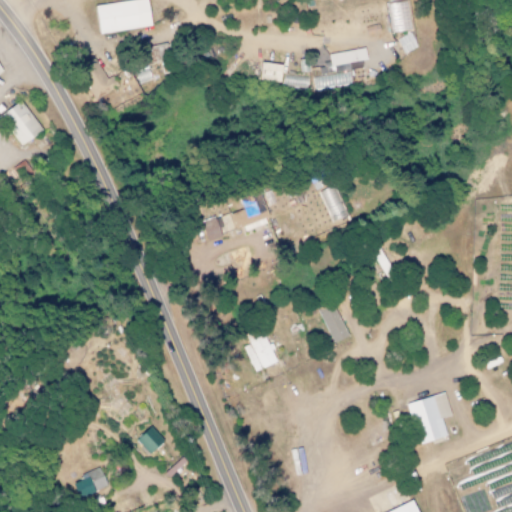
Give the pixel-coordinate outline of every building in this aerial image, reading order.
[(95,35),(91,7),(132,0),(144,0),(149,27),(95,35)] [(395,39),(401,53),(415,48),(410,33),(395,39)] [(326,54),(327,65),(310,67),(314,90),(334,87),(332,72),(360,68),(359,60),(365,59),(363,48),(326,54)] [(104,78),(93,58),(76,68),(93,98),(116,85),(110,75),(104,78)] [(279,64),(259,62),(257,80),(278,82),(279,64)] [(0,123),(0,112),(16,101),(38,130),(16,146),(0,123)] [(257,191),(237,198),(241,209),(228,214),(233,229),(241,226),(243,231),(268,223),(257,191)] [(205,241),(219,236),(212,217),(198,222),(205,241)] [(332,343),(346,336),(331,305),(317,312),(332,343)] [(247,345),(242,346),(250,371),(275,363),(268,343),(265,345),(260,330),(244,336),(247,345)] [(449,415),(442,392),(403,403),(415,445),(444,436),(439,418),(449,415)] [(134,439),(147,454),(161,440),(148,426),(134,439)] [(105,486),(96,467),(78,476),(79,480),(69,484),(76,499),(105,486)] [(384,511),(415,511),(410,501),(384,511)]
